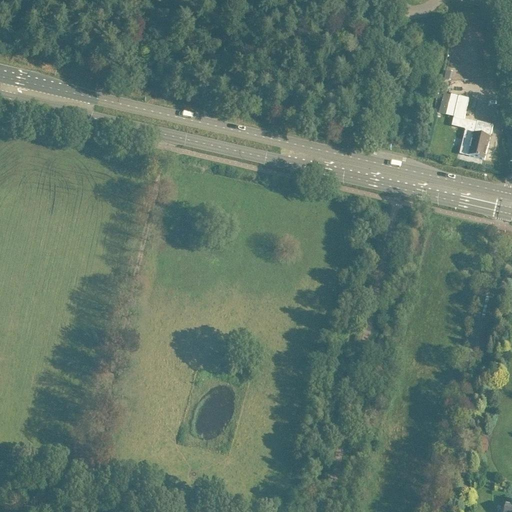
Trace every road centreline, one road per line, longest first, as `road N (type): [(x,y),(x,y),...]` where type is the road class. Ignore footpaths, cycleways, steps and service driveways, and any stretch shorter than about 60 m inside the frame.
road 1 (secondary): [(13,102),(508,213)]
road 2 (secondary): [(511,194),(18,80)]
road 3 (unclassified): [(511,141),(496,26),(479,0)]
